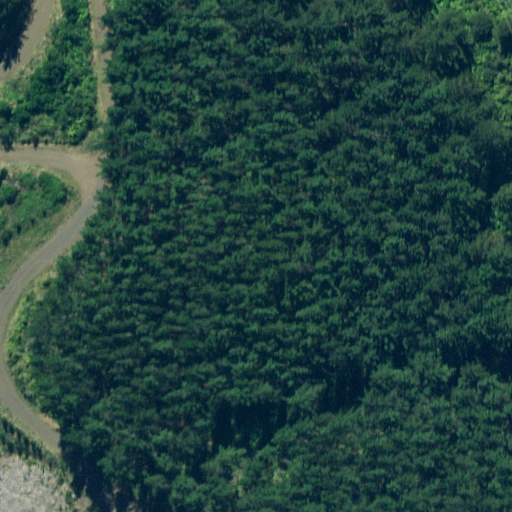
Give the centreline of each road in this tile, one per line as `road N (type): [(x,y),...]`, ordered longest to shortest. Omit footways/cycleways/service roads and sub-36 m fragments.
road 1 (unknown): [(104,146),(80,220),(37,274),(19,334),(25,369),(100,511)]
road 2 (unknown): [(116,0),(104,146)]
